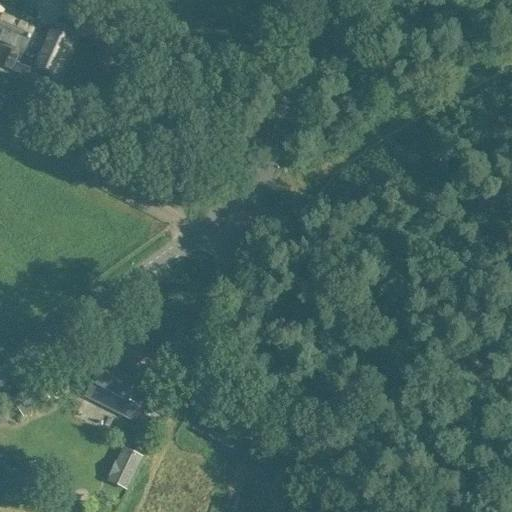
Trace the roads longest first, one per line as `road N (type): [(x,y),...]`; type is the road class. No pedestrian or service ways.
road 1 (unclassified): [(436,511),(199,390),(188,377),(258,191)]
road 2 (tertiary): [(0,375),(258,191)]
road 3 (track): [(511,66),(349,160),(258,191)]
road 4 (tertiary): [(258,191),(335,0)]
